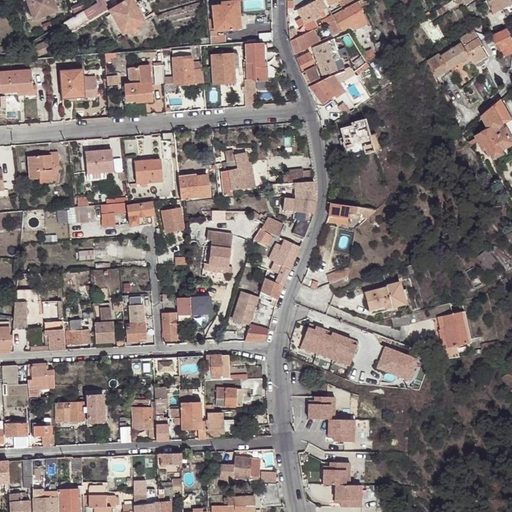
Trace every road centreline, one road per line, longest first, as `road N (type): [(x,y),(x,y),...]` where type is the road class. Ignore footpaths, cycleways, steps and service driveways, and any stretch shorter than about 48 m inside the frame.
road 1 (residential): [(0,136),(312,109)]
road 2 (residential): [(0,458),(286,443)]
road 3 (residential): [(279,348),(285,303),(323,210),(312,109)]
road 4 (residential): [(0,358),(158,352)]
road 5 (residential): [(158,352),(279,348)]
